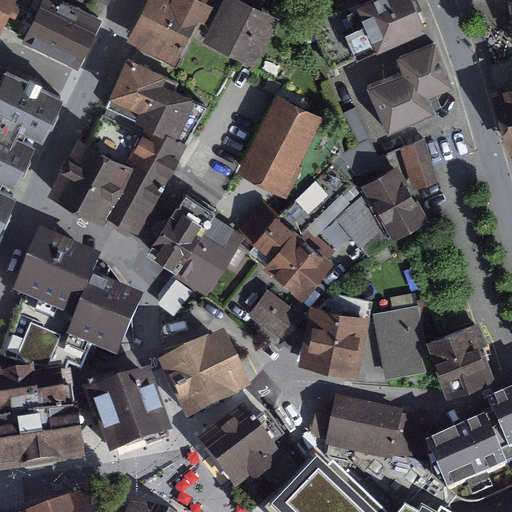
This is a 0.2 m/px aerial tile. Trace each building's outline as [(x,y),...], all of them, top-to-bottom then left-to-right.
[(0,0),(0,35),(2,37),(14,0),(0,0)] [(53,0),(46,0),(28,39),(76,62),(96,20),(53,0)] [(152,0),(132,40),(174,61),(205,0),(152,0)] [(229,0),(209,39),(253,61),(273,22),(229,0)] [(311,24),(331,69),(421,28),(407,0),(379,0),(356,11),(354,5),(311,24)] [(403,74),(372,86),(388,128),(431,111),(425,96),(450,87),(434,47),(398,61),(403,74)] [(129,64),(109,104),(148,124),(176,138),(193,104),(160,87),(163,81),(129,64)] [(0,228),(14,199),(9,197),(37,138),(42,140),(61,99),(6,73),(0,85),(0,228)] [(511,88),(498,93),(511,142),(511,88)] [(279,102),(245,171),(283,189),(317,120),(279,102)] [(90,149),(161,183),(179,147),(173,144),(176,138),(148,124),(142,137),(105,119),(90,149)] [(421,143),(404,149),(418,186),(435,180),(421,143)] [(140,224),(161,183),(90,149),(68,193),(108,213),(110,209),(140,224)] [(270,266),(303,295),(330,264),(294,234),(350,183),(331,166),(255,242),(275,258),(270,266)] [(395,173),(367,188),(394,235),(421,220),(395,173)] [(150,253),(178,271),(214,218),(186,199),(150,253)] [(178,271),(206,290),(242,236),(214,218),(178,271)] [(57,251),(42,246),(21,302),(27,304),(9,352),(65,373),(68,365),(82,370),(89,350),(115,360),(135,306),(88,289),(97,266),(57,251)] [(268,295),(253,314),(278,333),(293,314),(268,295)] [(387,376),(422,370),(419,353),(424,352),(416,309),(376,317),(387,376)] [(364,321),(320,311),(308,361),(351,372),(364,321)] [(490,378),(472,329),(429,345),(448,394),(490,378)] [(165,364),(189,415),(241,390),(216,340),(165,364)] [(0,427),(73,416),(67,376),(33,382),(32,376),(0,381),(0,427)] [(89,388),(113,450),(162,432),(141,376),(115,385),(113,379),(89,388)] [(495,416),(431,444),(453,494),(459,500),(468,503),(480,501),(511,486),(511,396),(491,406),(495,416)] [(414,420),(337,406),(330,448),(407,462),(414,420)] [(73,416),(0,427),(0,470),(80,458),(73,416)] [(244,419),(207,449),(238,487),(250,477),(255,483),(272,469),(267,464),(275,458),(244,419)] [(366,511),(318,465),(273,511),(406,511),(405,511),(366,511)] [(88,511),(82,495),(36,511),(88,511)] [(134,502),(130,511),(167,511),(155,507),(134,502)]
